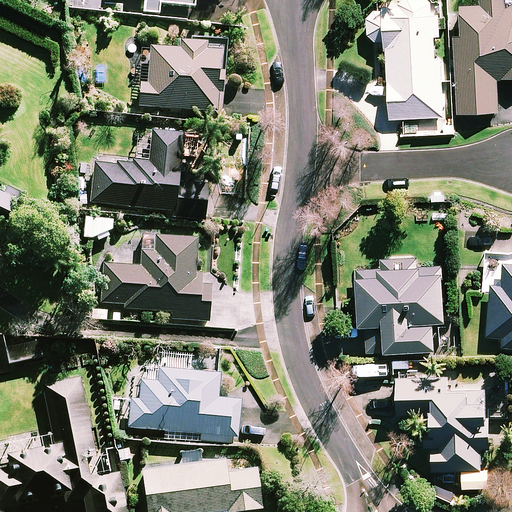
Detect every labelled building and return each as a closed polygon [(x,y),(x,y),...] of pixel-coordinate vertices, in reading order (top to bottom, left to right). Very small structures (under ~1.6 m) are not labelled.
[(96,0),(96,10),(159,15),(160,2),(195,5),(195,0),(96,0)] [(431,0),(396,0),(397,6),(368,8),(370,40),(386,39),(390,118),(444,115),(441,58),(436,58),(434,34),(440,34),(439,11),(432,11),(431,0)] [(511,0),(484,0),(484,5),(461,5),(461,35),(457,35),(457,111),(498,111),(498,76),(511,75),(511,0)] [(226,42),(180,39),(180,48),(143,45),(139,105),(217,110),(218,91),(223,91),(226,42)] [(209,185),(184,182),(186,163),(182,163),(185,132),(151,129),(150,135),(138,134),(135,163),(96,159),(92,202),(178,211),(178,216),(205,219),(209,185)] [(113,219),(86,216),(84,235),(110,238),(113,219)] [(211,283),(203,283),(203,271),(197,271),(198,236),(143,234),(142,264),(105,263),(103,302),(124,303),(123,308),(175,310),(174,319),(210,320),(211,283)] [(383,256),(383,265),(356,267),(359,323),(366,323),(368,351),(436,348),(435,319),(445,319),(443,263),(421,264),(421,254),(383,256)] [(511,259),(505,259),(503,286),(491,285),(487,334),(503,336),(503,345),(511,346),(511,259)] [(40,338),(6,343),(9,363),(42,358),(40,338)] [(131,390),(129,428),(200,432),(200,441),(238,443),(241,398),(218,397),(220,368),(200,367),(201,355),(162,353),(161,362),(133,360),(131,390)] [(432,423),(422,423),(423,445),(432,445),(432,469),(481,468),(481,447),(491,447),(491,386),(449,387),(449,376),(398,377),(399,414),(432,413),(432,423)] [(9,462),(0,463),(0,508),(17,505),(16,499),(72,489),(74,498),(84,496),(87,511),(127,511),(118,459),(108,461),(106,449),(95,451),(90,425),(80,377),(44,384),(55,441),(7,450),(9,462)] [(506,422),(492,422),(493,440),(507,440),(506,422)] [(181,451),(183,465),(141,469),(145,511),(218,511),(263,507),(259,466),(229,470),(228,460),(203,463),(201,448),(181,451)]
